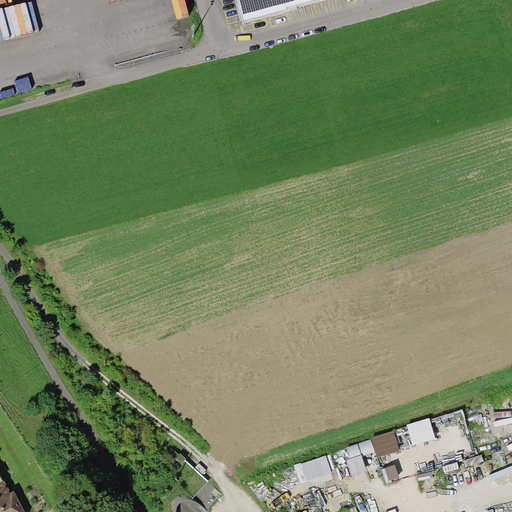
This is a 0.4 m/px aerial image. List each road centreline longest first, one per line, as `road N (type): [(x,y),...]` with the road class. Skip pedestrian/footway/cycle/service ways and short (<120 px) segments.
road 1 (track): [(0,249),(73,353),(185,444),(246,511)]
road 2 (residential): [(0,111),(217,50)]
road 3 (residential): [(217,50),(409,0)]
road 4 (unknown): [(511,495),(398,501),(372,482),(357,454)]
